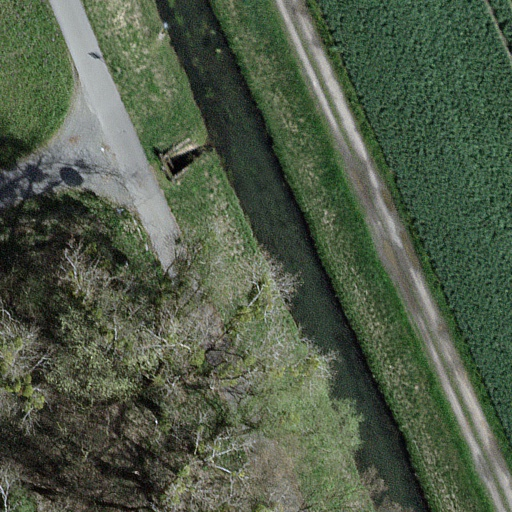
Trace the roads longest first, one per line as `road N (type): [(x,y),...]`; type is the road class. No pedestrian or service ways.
road 1 (unclassified): [(62,0),(112,132),(288,511)]
road 2 (track): [(289,0),(511,508)]
road 3 (track): [(0,190),(112,132)]
